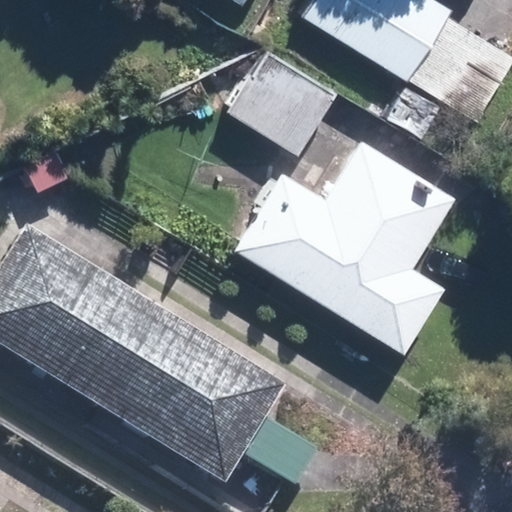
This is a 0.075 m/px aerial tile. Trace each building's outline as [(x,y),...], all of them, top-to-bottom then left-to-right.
[(452,4),(444,0),(308,0),(301,14),(409,77),(452,4)] [(511,57),(511,50),(448,13),(409,79),(476,118),(511,57)] [(331,86),(263,46),(225,109),(292,149),(331,86)] [(440,102),(405,81),(385,114),(420,135),(440,102)] [(356,134),(322,191),(277,164),(233,238),(402,340),(440,277),(409,258),(450,190),(356,134)] [(24,221),(0,259),(0,347),(225,486),(289,384),(24,221)] [(317,449),(269,420),(246,458),(293,487),(317,449)]
